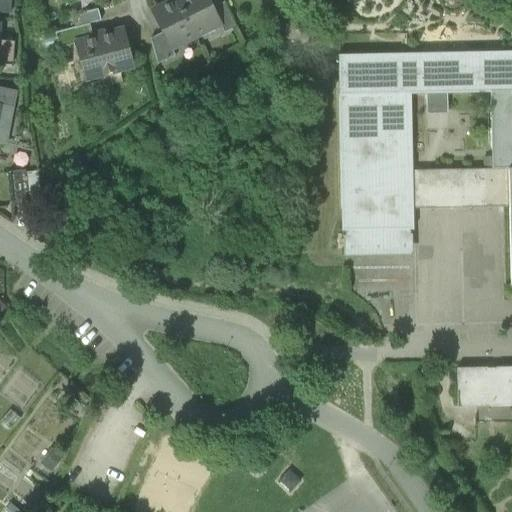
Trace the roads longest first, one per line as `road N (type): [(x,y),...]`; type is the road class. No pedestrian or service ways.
road 1 (residential): [(255,350),(511,352)]
road 2 (residential): [(255,350),(265,376),(254,402),(204,413),(129,343),(106,309)]
road 3 (residential): [(106,309),(212,331),(255,350)]
road 4 (residential): [(0,239),(106,309)]
